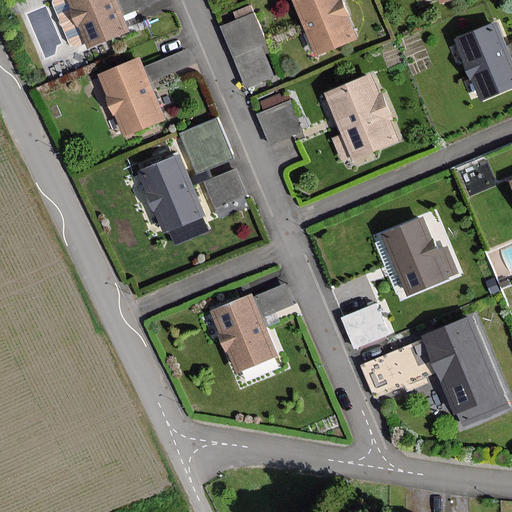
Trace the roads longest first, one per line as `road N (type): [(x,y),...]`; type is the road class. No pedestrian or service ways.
road 1 (residential): [(191,0),(380,465)]
road 2 (residential): [(0,84),(54,182),(173,445)]
road 3 (residential): [(173,445),(216,443),(380,465)]
road 4 (residential): [(380,465),(511,481)]
